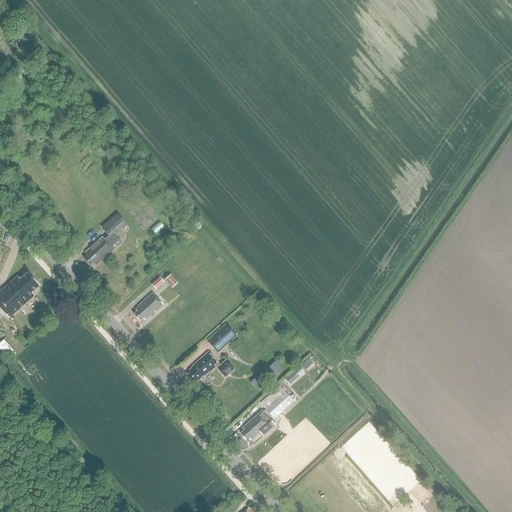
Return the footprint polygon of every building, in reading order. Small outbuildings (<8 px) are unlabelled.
[(94,267),(113,251),(123,242),(115,233),(127,223),(118,213),(102,226),(109,235),(105,239),(103,236),(83,253),(86,257),(83,260),(89,267),(92,264),(94,267)] [(17,277),(0,292),(0,308),(9,318),(34,296),(31,293),(39,286),(28,273),(20,280),(17,277)] [(171,274),(165,280),(172,287),(178,282),(171,274)] [(160,277),(152,284),(157,289),(165,282),(160,277)] [(153,313),(154,314),(162,306),(152,294),(137,306),(139,308),(135,311),(136,312),(133,315),(139,322),(143,320),(144,321),(153,313)] [(207,340),(218,353),(237,336),(226,323),(207,340)] [(4,339),(0,342),(0,347),(5,353),(11,347),(4,339)] [(225,361),(219,367),(207,353),(191,368),(192,369),(189,371),(190,373),(187,376),(193,383),(196,381),(197,382),(207,372),(208,373),(214,368),(224,378),(233,370),(225,361)] [(306,371),(314,363),(310,358),(301,366),(306,371)] [(290,385),(305,372),(301,367),(285,380),(290,385)] [(258,392),(272,379),(266,371),(251,384),(258,392)] [(274,420),(294,402),(280,386),(260,404),(274,420)] [(250,442),(260,433),(263,437),(276,426),(263,411),(258,416),(242,429),(244,431),(240,435),(246,441),(248,439),(250,442)]
